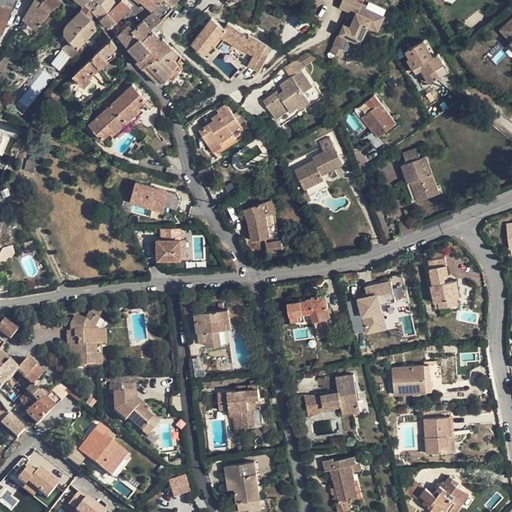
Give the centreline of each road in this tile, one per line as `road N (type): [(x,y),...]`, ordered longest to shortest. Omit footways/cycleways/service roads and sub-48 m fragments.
road 1 (residential): [(307,511),(257,274)]
road 2 (residential): [(170,284),(196,463),(215,511)]
road 3 (residential): [(454,224),(482,251),(501,297),(495,346),(511,436)]
road 4 (residential): [(257,274),(362,261),(454,224)]
road 5 (residential): [(170,284),(0,305)]
road 6 (residential): [(245,276),(184,168),(180,136)]
road 7 (unknown): [(385,252),(350,133)]
